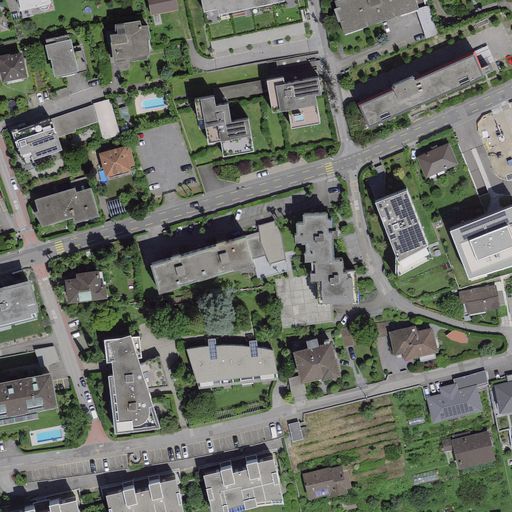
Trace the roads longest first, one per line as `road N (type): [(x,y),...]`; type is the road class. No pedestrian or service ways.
road 1 (residential): [(511,356),(100,451)]
road 2 (residential): [(349,161),(33,256)]
road 3 (residential): [(349,161),(372,271),(397,300),(455,323),(511,330)]
road 4 (residential): [(100,451),(33,256)]
road 5 (residential): [(511,91),(349,161)]
road 6 (residential): [(349,161),(316,0)]
